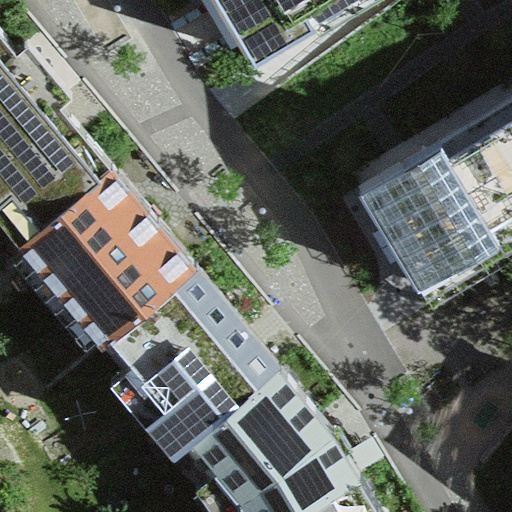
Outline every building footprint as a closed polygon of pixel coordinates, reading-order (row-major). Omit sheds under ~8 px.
[(222,0),(255,55),(315,19),(308,6),(317,0),(222,0)] [(16,45),(0,25),(0,212),(20,236),(112,160),(61,98),(72,88),(50,62),(28,35),(16,45)] [(511,92),(360,184),(418,280),(482,242),(511,224),(511,92)] [(134,186),(112,160),(20,236),(103,336),(106,334),(195,259),(134,186)] [(186,436),(279,359),(260,337),(195,259),(106,334),(163,402),(153,410),(179,442),(186,436)] [(245,511),(289,511),(360,470),(340,435),(333,425),(279,359),(186,436),(235,495),(245,511)] [(385,511),(360,470),(289,511),(385,511)]
